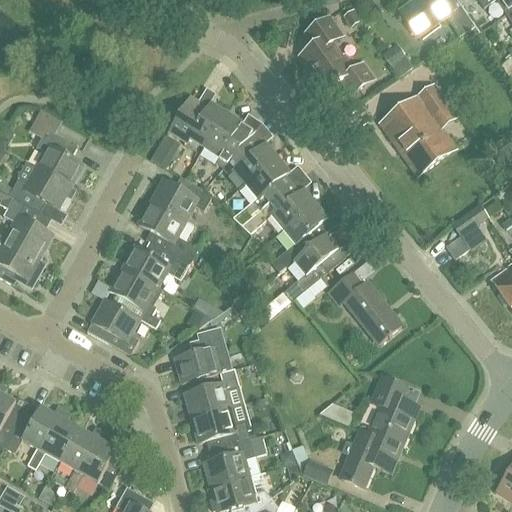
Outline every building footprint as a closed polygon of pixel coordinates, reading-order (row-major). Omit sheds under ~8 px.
[(461,39),(475,30),(454,0),(452,0),(441,8),(435,0),(425,0),(402,16),(418,39),(446,19),(461,39)] [(508,16),(511,13),(511,0),(476,0),(485,12),(498,3),(508,16)] [(329,93),(355,74),(344,58),(342,60),(332,46),(342,38),(329,20),(306,36),(315,48),(301,59),(310,72),(313,70),(329,93)] [(408,59),(399,46),(384,57),(393,70),(408,59)] [(450,112),(434,89),(381,126),(419,179),(457,152),(435,122),(450,112)] [(204,151),(227,115),(211,105),(207,110),(190,100),(168,135),(185,146),(188,141),(204,151)] [(243,126),(227,115),(204,151),(221,161),(216,166),(223,171),(242,150),(253,137),(241,130),(243,126)] [(36,171),(72,191),(84,168),(72,161),(78,150),(46,133),(36,151),(45,155),(36,171)] [(242,150),(223,171),(229,178),(235,174),(246,187),(278,160),(266,146),(262,149),(253,138),(253,137),(242,150)] [(278,160),(246,187),(257,201),(234,221),(241,230),(287,191),(281,183),(290,175),(278,160)] [(0,184),(0,193),(25,208),(40,216),(46,206),(59,213),(60,211),(65,214),(71,203),(66,200),(72,191),(36,171),(27,165),(18,181),(19,181),(13,192),(0,184)] [(164,182),(151,205),(186,225),(195,209),(204,215),(212,201),(204,193),(199,202),(164,182)] [(294,200),(287,191),(241,230),(249,239),(273,219),(284,233),(316,206),(304,191),(294,200)] [(25,208),(0,193),(0,201),(2,203),(0,206),(0,207),(8,212),(3,219),(14,226),(6,241),(41,261),(54,238),(20,219),(25,208)] [(186,225),(151,205),(138,227),(151,235),(146,243),(151,246),(190,268),(199,252),(178,240),(186,225)] [(316,206),(284,233),(295,247),(273,266),(280,275),(294,263),(305,254),(305,255),(320,243),(319,242),(316,239),(323,234),(319,229),(328,221),(316,206)] [(489,221),(484,214),(481,210),(453,229),(460,239),(454,243),(459,250),(466,245),(462,239),(489,221)] [(41,261),(6,241),(0,237),(0,281),(11,287),(17,277),(29,283),(41,261)] [(305,254),(294,263),(306,277),(284,295),(292,305),(304,295),(330,273),(326,269),(333,264),(329,260),(339,252),(326,237),(319,242),(320,243),(305,255),(305,254)] [(190,268),(151,246),(147,255),(135,249),(123,271),(158,291),(167,276),(181,284),(190,268)] [(511,270),(493,284),(511,311),(511,270)] [(158,291),(123,271),(110,294),(119,299),(114,308),(141,323),(156,331),(161,323),(153,318),(157,311),(150,307),(158,291)] [(379,347),(402,329),(367,285),(363,288),(353,276),(330,295),(340,308),(345,304),(379,347)] [(327,279),(302,298),(309,308),(334,288),(327,279)] [(141,323),(114,308),(105,303),(92,326),(123,343),(118,352),(131,359),(140,343),(132,338),(141,323)] [(237,321),(229,311),(213,323),(220,333),(237,321)] [(221,376),(217,359),(225,356),(218,333),(200,338),(201,342),(190,346),(193,356),(175,361),(182,387),(220,376),(221,376)] [(221,376),(220,376),(223,386),(185,396),(192,422),(231,411),(226,394),(240,390),(235,372),(221,376)] [(7,391),(1,387),(0,388),(0,448),(4,451),(20,423),(10,417),(16,406),(3,399),(7,391)] [(381,407),(368,437),(382,444),(382,446),(396,452),(397,450),(401,452),(414,421),(381,407)] [(20,423),(4,451),(15,457),(22,444),(37,452),(35,456),(39,459),(64,414),(58,410),(53,418),(41,411),(34,423),(23,417),(20,423)] [(236,428),(231,411),(192,422),(199,447),(209,444),(211,453),(258,441),(257,436),(250,438),(246,425),(236,428)] [(39,459),(35,456),(27,469),(36,474),(46,457),(60,465),(79,432),(67,425),(71,417),(64,414),(39,459)] [(91,439),(79,432),(60,465),(75,473),(65,490),(74,495),(81,482),(77,480),(102,435),(96,431),(91,439)] [(382,444),(368,437),(360,434),(355,447),(347,444),(342,456),(350,459),(341,481),(364,491),(373,468),(391,476),(401,452),(397,450),(396,452),(382,446),(382,444)] [(109,438),(102,435),(77,480),(81,482),(84,478),(98,486),(108,494),(109,493),(124,467),(113,461),(117,454),(104,446),(109,438)] [(263,439),(258,441),(211,453),(209,454),(212,464),(204,466),(211,491),(250,480),(246,463),(268,457),(263,439)] [(293,453),(299,467),(304,478),(327,488),(334,473),(310,463),(303,448),(293,453)] [(511,505),(511,467),(495,495),(511,505)] [(250,480),(211,491),(216,511),(231,511),(251,507),(252,511),(258,511),(271,502),(265,494),(255,497),(250,480)] [(150,511),(155,506),(127,490),(116,510),(119,511),(150,511)] [(271,502),(258,511),(277,511),(278,510),(271,502)]
